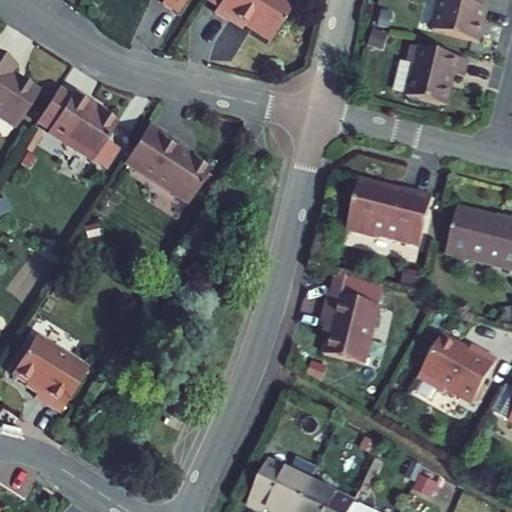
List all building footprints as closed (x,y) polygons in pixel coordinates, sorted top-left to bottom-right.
[(163,0),(162,4),(177,14),(185,0),(163,0)] [(217,9),(221,0),(203,0),(204,0),(217,9)] [(244,25),(269,41),(292,5),(283,0),(221,0),(217,9),(214,13),(241,30),(244,25)] [(440,0),(433,32),(478,43),(483,23),(482,22),(485,9),(481,8),(482,0),(440,0)] [(463,78),(467,61),(413,48),(409,64),(401,62),(394,92),(407,96),(406,98),(445,108),(453,75),(463,78)] [(0,56),(0,118),(15,128),(38,92),(10,74),(15,66),(0,56)] [(57,89),(36,123),(48,131),(47,133),(92,161),(105,140),(116,124),(71,95),(70,97),(57,89)] [(148,125),(123,163),(187,205),(210,170),(190,158),(188,161),(175,152),(177,149),(162,140),(164,136),(148,125)] [(92,161),(104,170),(118,149),(105,140),(92,161)] [(382,186),(359,181),(347,231),(376,239),(377,235),(390,238),(389,240),(419,248),(432,197),(402,189),(401,194),(382,189),(382,186)] [(458,209),(446,254),(450,256),(453,260),(465,263),(469,260),(511,271),(511,219),(511,220),(510,222),(458,209)] [(379,308),(384,288),(335,276),(330,295),(329,295),(322,323),(331,326),(324,356),(365,366),(380,308),(379,308)] [(35,336),(11,374),(38,392),(34,398),(58,413),(87,369),(35,336)] [(470,351),(442,336),(418,379),(444,394),(446,390),(472,406),(497,362),(472,348),(470,351)] [(511,389),(506,386),(492,412),(511,423),(511,389)] [(266,511),(267,510),(271,511),(297,511),(311,483),(309,482),(315,468),(297,460),(290,473),(268,463),(247,505),(261,511),(266,511)] [(311,483),(297,511),(350,511),(354,504),(311,483)]
